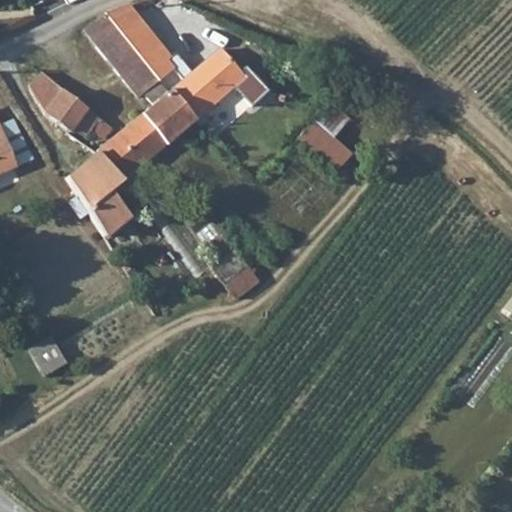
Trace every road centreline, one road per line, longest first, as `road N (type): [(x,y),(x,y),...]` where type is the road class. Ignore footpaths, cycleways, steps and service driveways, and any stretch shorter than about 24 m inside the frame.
road 1 (unknown): [(0,439),(203,299),(205,287),(172,224)]
road 2 (track): [(234,0),(456,111),(511,158)]
road 3 (residential): [(0,57),(119,0)]
